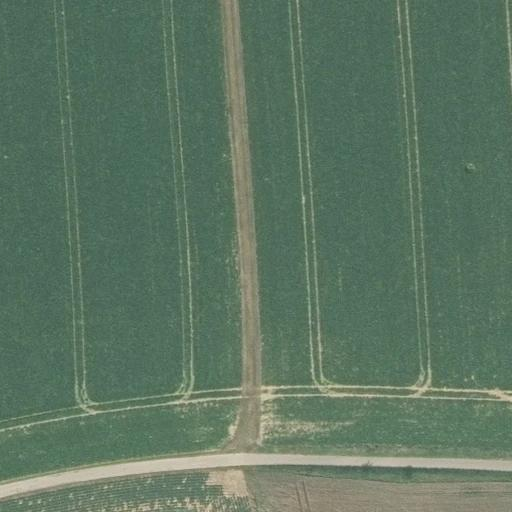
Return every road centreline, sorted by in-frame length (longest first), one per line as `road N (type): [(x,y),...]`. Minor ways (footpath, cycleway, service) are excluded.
road 1 (track): [(511,469),(239,462),(101,474),(0,494)]
road 2 (track): [(226,0),(249,336),(239,462)]
